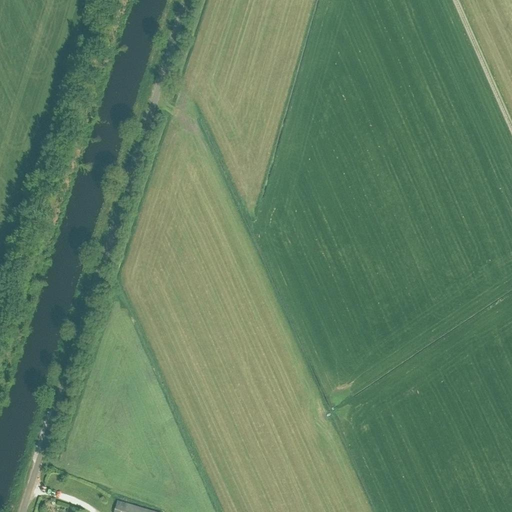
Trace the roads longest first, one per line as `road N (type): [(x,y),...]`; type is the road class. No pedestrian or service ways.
road 1 (unclassified): [(23,511),(186,0)]
road 2 (track): [(455,0),(511,130)]
